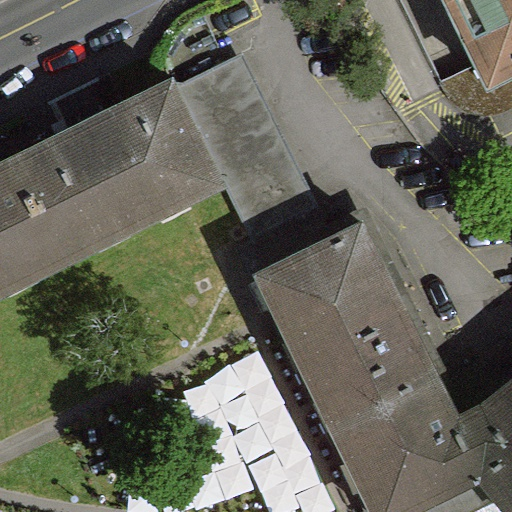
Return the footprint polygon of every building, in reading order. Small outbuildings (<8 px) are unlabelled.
[(511,0),(452,0),(492,80),(511,69),(511,0)] [(179,87),(223,179),(253,238),(311,210),(237,58),(179,87)] [(19,157),(68,256),(223,179),(179,87),(175,80),(19,157)] [(0,166),(0,289),(68,256),(19,157),(0,166)] [(262,271),(324,395),(420,344),(362,221),(323,240),(269,268),(262,271)] [(457,418),(420,344),(324,395),(381,511),(397,511),(481,471),(483,470),(457,418)] [(483,470),(481,471),(511,508),(511,382),(488,402),(457,418),(483,470)] [(511,511),(511,508),(481,471),(397,511),(511,511)]
